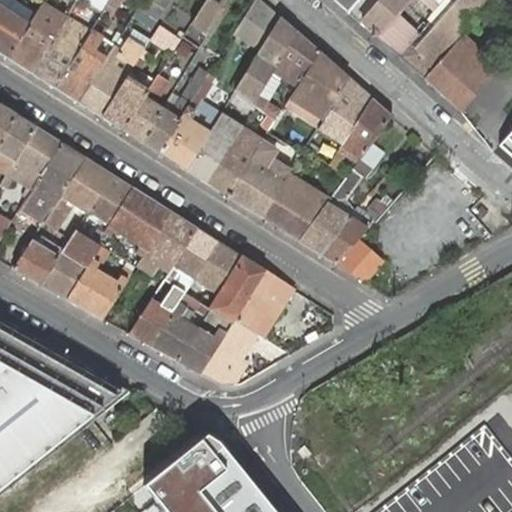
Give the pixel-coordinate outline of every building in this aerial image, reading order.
[(0,0),(0,52),(8,58),(31,22),(36,14),(17,2),(13,0),(0,0)] [(81,0),(102,12),(108,0),(81,0)] [(109,0),(107,4),(114,9),(116,10),(121,0),(109,0)] [(155,21),(170,0),(148,0),(141,10),(155,21)] [(231,0),(207,0),(192,24),(209,35),(231,0)] [(264,42),(279,17),(265,5),(259,0),(253,0),(237,25),(249,33),(264,42)] [(332,0),(346,12),(356,0),(332,0)] [(379,0),(361,22),(377,36),(404,4),(398,0),(379,0)] [(409,0),(376,38),(395,54),(398,57),(447,0),(409,0)] [(447,0),(398,57),(423,79),(461,35),(491,0),(490,0),(447,0)] [(511,3),(508,0),(490,0),(491,0),(511,19),(511,3)] [(31,22),(8,58),(32,73),(66,18),(43,3),(36,14),(31,22)] [(114,9),(107,4),(102,12),(109,17),(114,9)] [(295,32),(279,17),(264,42),(234,90),(250,103),(295,32)] [(66,18),(32,73),(55,87),(89,33),(77,24),(66,18)] [(104,29),(95,23),(92,29),(91,30),(100,36),(104,29)] [(178,43),(180,40),(158,26),(150,39),(171,53),(178,43)] [(89,33),(55,87),(78,102),(105,59),(93,52),(102,38),(100,36),(91,30),(89,33)] [(296,87),(318,52),(296,32),(295,32),(250,103),(253,105),(273,121),(274,120),(280,111),(257,97),(266,82),(272,71),(284,79),(296,87)] [(461,35),(423,79),(460,111),(499,68),(491,60),(481,71),(461,54),(471,43),(461,35)] [(93,52),(105,59),(108,55),(113,47),(114,45),(102,38),(93,52)] [(105,59),(78,102),(101,116),(129,73),(131,70),(143,50),(126,40),(114,59),(108,55),(105,59)] [(187,49),(178,43),(171,53),(151,84),(146,93),(144,97),(123,130),(141,141),(161,108),(154,104),(182,60),(181,59),(187,49)] [(491,60),(471,43),(461,54),(481,71),(491,60)] [(129,73),(101,116),(123,130),(144,97),(146,93),(131,83),(135,77),(137,75),(140,77),(147,65),(144,63),(149,54),(143,50),(131,70),(129,73)] [(322,119),(348,78),(342,73),(338,69),(332,64),(318,52),(296,87),(289,97),(284,104),(299,113),(303,107),(322,119)] [(204,79),(208,74),(198,68),(178,99),(175,104),(167,99),(161,108),(141,141),(158,153),(179,119),(187,107),(204,79)] [(277,89),(284,79),(272,71),(266,82),(277,89)] [(131,83),(146,93),(151,84),(140,77),(137,75),(135,77),(131,83)] [(345,139),(371,98),(348,78),(322,119),(320,124),(324,126),(345,139)] [(211,84),(204,79),(187,107),(179,119),(158,153),(185,169),(209,132),(214,122),(217,117),(224,107),(204,95),(211,84)] [(284,104),(289,97),(277,89),(266,82),(257,97),(280,111),(284,104)] [(253,105),(234,90),(229,99),(248,114),(253,105)] [(175,104),(178,99),(170,94),(167,99),(175,104)] [(371,144),(391,116),(371,98),(345,139),(341,145),(333,157),(328,165),(333,170),(339,161),(346,149),(360,158),(371,144)] [(0,140),(16,116),(0,105),(0,140)] [(273,121),(253,105),(248,114),(268,129),(273,121)] [(318,126),(320,124),(322,119),(303,107),(299,113),(296,117),(316,130),(318,126)] [(4,164),(10,167),(35,128),(16,116),(0,140),(0,154),(1,153),(8,158),(4,164)] [(214,122),(209,132),(223,141),(226,135),(228,131),(214,122)] [(316,130),(310,140),(314,143),(324,126),(320,124),(318,126),(316,130)] [(7,174),(1,184),(7,187),(13,177),(27,186),(22,194),(27,197),(30,192),(32,189),(37,181),(61,144),(35,128),(10,167),(7,174)] [(511,128),(498,144),(511,156),(511,128)] [(232,139),(206,183),(227,196),(260,142),(245,131),(239,143),(232,139)] [(209,132),(185,169),(206,183),(232,139),(233,139),(226,135),(223,141),(209,132)] [(328,165),(333,157),(314,143),(310,140),(304,148),(328,165)] [(260,142),(227,196),(261,217),(282,184),(263,172),(271,160),(276,152),(260,142)] [(84,158),(61,144),(37,181),(59,196),(60,195),(84,158)] [(384,154),(371,144),(360,158),(351,170),(362,178),(363,179),(384,154)] [(351,170),(360,158),(346,149),(339,161),(351,170)] [(110,175),(84,158),(60,195),(59,196),(54,204),(43,221),(55,229),(72,203),(86,212),(87,210),(110,175)] [(278,165),(271,160),(263,172),(282,184),(288,175),(289,172),(282,167),(278,165)] [(345,178),(351,170),(339,161),(333,170),(345,178)] [(322,256),(350,218),(332,206),(336,200),(345,200),(362,178),(351,170),(345,178),(331,196),(329,200),(326,203),(298,241),(322,256)] [(131,188),(110,175),(87,210),(99,218),(103,221),(100,226),(106,229),(108,226),(109,224),(131,188)] [(282,184),(261,217),(298,241),(326,203),(329,200),(321,196),(317,203),(289,186),(294,179),(288,175),(282,184)] [(321,196),(294,179),(289,186),(317,203),(321,196)] [(59,196),(37,181),(32,189),(30,192),(27,197),(20,207),(43,221),(54,204),(59,196)] [(146,250),(169,212),(131,188),(109,224),(108,226),(106,229),(104,232),(111,236),(114,230),(124,236),(129,240),(139,246),(135,252),(142,256),(146,250)] [(367,228),(370,225),(386,207),(377,199),(372,205),(365,216),(361,224),(350,218),(322,256),(335,264),(357,239),(367,228)] [(350,218),(355,210),(336,200),(332,206),(350,218)] [(361,224),(365,216),(355,210),(350,218),(361,224)] [(172,264),(195,229),(169,212),(146,250),(142,256),(137,264),(152,274),(161,258),(166,261),(161,267),(168,272),(169,269),(172,264)] [(0,238),(10,223),(0,216),(0,238)] [(75,229),(91,239),(96,231),(80,221),(75,229)] [(57,257),(40,284),(67,299),(89,264),(93,258),(98,248),(101,245),(97,243),(91,239),(75,229),(69,238),(63,249),(57,257)] [(193,278),(216,242),(195,229),(172,264),(188,274),(185,279),(190,283),(193,278)] [(56,244),(63,249),(69,238),(62,234),(56,244)] [(33,236),(31,240),(57,257),(63,249),(56,244),(45,238),(42,242),(33,236)] [(335,264),(364,282),(383,261),(371,252),(357,239),(335,264)] [(31,240),(12,268),(40,284),(57,257),(31,240)] [(199,302),(209,309),(242,258),(216,242),(193,278),(190,283),(189,285),(194,288),(198,281),(209,288),(204,295),(199,302)] [(67,299),(102,319),(123,286),(130,276),(131,274),(135,267),(128,262),(123,271),(117,281),(95,268),(99,262),(105,252),(98,248),(93,258),(89,264),(67,299)] [(234,319),(263,272),(242,258),(209,309),(231,323),(234,319)] [(169,269),(185,279),(188,274),(172,264),(169,269)] [(289,302),(295,292),(292,290),(263,272),(234,319),(253,331),(269,307),(277,312),(285,300),(289,302)] [(194,288),(204,295),(209,288),(198,281),(194,288)] [(184,292),(198,302),(199,302),(204,295),(194,288),(189,285),(184,292)] [(149,346),(176,361),(198,328),(186,321),(192,312),(198,302),(184,292),(177,303),(176,305),(149,346)] [(165,308),(170,301),(155,292),(151,298),(165,308)] [(128,334),(149,346),(176,305),(170,301),(165,308),(151,298),(147,304),(128,334)] [(220,385),(233,384),(245,364),(237,358),(253,331),(234,319),(231,323),(224,333),(199,373),(220,385)] [(0,487),(123,392),(0,320),(0,487)] [(176,361),(199,373),(224,333),(217,329),(212,337),(208,335),(198,328),(176,361)] [(260,511),(199,436),(132,489),(150,511),(260,511)]
